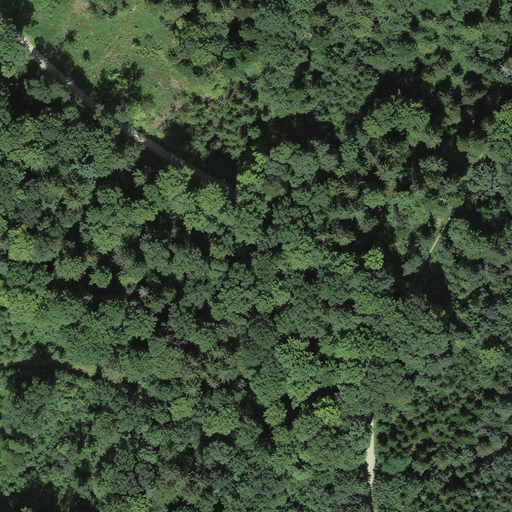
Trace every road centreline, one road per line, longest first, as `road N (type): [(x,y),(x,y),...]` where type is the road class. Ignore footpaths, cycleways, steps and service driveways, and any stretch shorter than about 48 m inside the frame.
road 1 (track): [(0,18),(89,99),(187,170),(345,257),(362,306),(373,511)]
road 2 (track): [(0,367),(43,364),(107,377),(369,469),(460,462),(511,438)]
